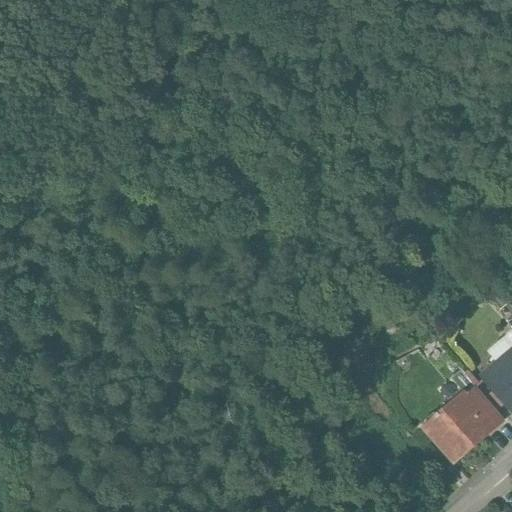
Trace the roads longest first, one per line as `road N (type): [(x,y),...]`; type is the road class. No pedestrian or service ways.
road 1 (unknown): [(156,232),(22,511)]
road 2 (unknown): [(107,0),(144,125)]
